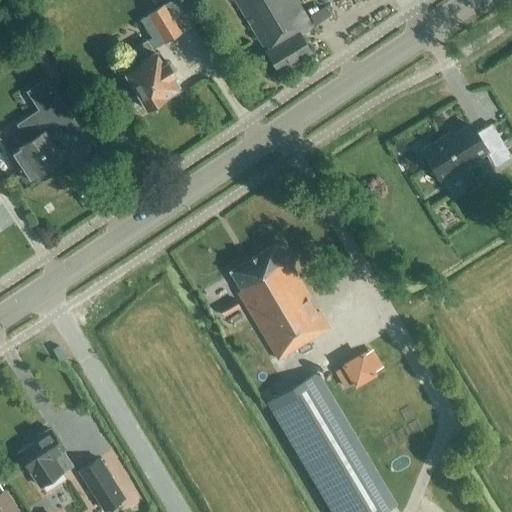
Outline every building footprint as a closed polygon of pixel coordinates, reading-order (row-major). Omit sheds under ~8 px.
[(297,31),(310,24),(295,0),(234,0),(277,70),(309,51),(297,31)] [(343,0),(333,0),(327,5),(335,15),(347,5),(343,0)] [(165,42),(180,33),(164,5),(149,15),(165,42)] [(163,97),(163,96),(176,88),(169,76),(174,74),(166,62),(162,64),(155,52),(154,52),(147,41),(134,49),(141,60),(140,61),(142,63),(125,73),(136,91),(126,97),(135,112),(145,106),(146,108),(163,97)] [(29,141),(21,146),(21,147),(8,155),(26,181),(39,173),(61,158),(45,136),(70,119),(46,83),(30,94),(42,113),(20,128),(29,141)] [(495,166),(511,157),(491,125),(476,134),(472,127),(445,143),(442,138),(421,150),(440,181),(487,153),(495,166)] [(237,293),(278,360),(329,329),(277,243),(229,272),(240,291),(237,293)] [(238,308),(234,300),(219,308),(224,317),(239,308),(238,308)] [(392,306),(371,322),(403,361),(424,345),(392,306)] [(362,355),(345,365),(355,383),(373,373),(362,355)] [(384,511),(398,504),(319,370),(316,372),(267,402),(332,511),(384,511)] [(37,440),(18,453),(40,487),(72,465),(49,429),(36,438),(37,440)] [(97,459),(77,472),(102,510),(122,497),(97,459)] [(16,511),(4,492),(0,494),(0,511),(16,511)]
